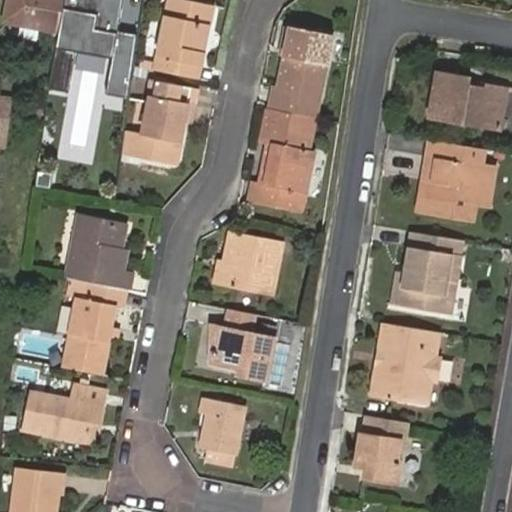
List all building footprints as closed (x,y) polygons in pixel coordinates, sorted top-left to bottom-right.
[(44,28),(61,31),(65,0),(9,0),(5,21),(24,26),(22,37),(41,41),(44,28)] [(65,0),(61,31),(58,47),(114,57),(118,30),(124,0),(65,0)] [(171,0),(156,70),(191,77),(193,65),(203,66),(216,8),(181,0),(171,0)] [(273,110),(314,118),(331,37),(290,29),(273,110)] [(141,34),(118,30),(114,57),(108,92),(130,95),(141,34)] [(193,65),(191,77),(201,79),(203,66),(193,65)] [(429,120),(469,127),(476,86),(469,85),(469,84),(470,80),(470,78),(436,72),(429,120)] [(150,95),(153,96),(157,97),(161,82),(154,80),(150,95)] [(153,96),(145,133),(182,142),(186,122),(193,89),(161,82),(157,97),(153,96)] [(476,86),(469,127),(493,131),(498,132),(506,88),(484,83),(484,87),(476,86)] [(193,89),(186,122),(193,124),(200,90),(193,89)] [(0,145),(8,146),(11,135),(16,97),(0,94),(0,145)] [(307,151),(314,118),(273,110),(271,109),(263,143),(270,145),(269,150),(274,151),(267,183),(266,185),(261,184),(255,182),(251,202),(290,210),(294,191),(307,193),(316,152),(307,151)] [(182,142),(145,133),(140,154),(177,161),(182,142)] [(466,146),(432,140),(430,157),(436,159),(433,180),(422,179),(417,211),(453,217),(466,146)] [(473,147),(466,146),(453,217),(471,221),(473,205),(474,205),(481,167),(470,164),(473,147)] [(481,167),(484,149),(473,147),(470,164),(481,167)] [(274,151),(269,150),(262,182),(261,184),(266,185),(267,183),(274,151)] [(436,159),(430,157),(427,157),(422,179),(433,180),(436,159)] [(490,168),(481,167),(474,205),(483,206),(490,168)] [(303,213),(307,193),(294,191),(290,210),(303,213)] [(80,216),(68,278),(89,282),(127,290),(130,290),(132,275),(125,274),(128,259),(121,257),(122,249),(126,226),(80,216)] [(224,262),(220,286),(274,297),(285,243),(231,231),(224,262)] [(450,238),(417,232),(414,246),(411,246),(408,263),(412,263),(411,272),(406,271),(403,270),(397,303),(437,311),(450,238)] [(463,240),(450,238),(437,311),(444,312),(449,279),(458,281),(462,254),(460,254),(463,240)] [(130,251),(122,249),(121,257),(128,259),(130,251)] [(212,284),(220,286),(224,262),(217,261),(212,284)] [(452,314),(458,281),(449,279),(444,312),(452,314)] [(78,299),(64,367),(102,375),(111,335),(112,327),(116,306),(123,307),(127,290),(89,282),(86,300),(78,299)] [(252,334),(256,315),(231,310),(226,328),(220,327),(219,328),(211,364),(248,373),(246,377),(265,381),(274,339),(252,334)] [(392,323),(386,322),(377,377),(382,379),(392,323)] [(382,379),(377,377),(374,396),(420,404),(433,331),(392,323),(382,379)] [(112,327),(111,335),(118,337),(120,328),(112,327)] [(59,359),(61,332),(18,329),(16,356),(59,359)] [(437,357),(442,333),(433,331),(420,404),(428,405),(433,381),(437,381),(442,358),(437,357)] [(93,423),(99,424),(106,390),(74,383),(71,398),(31,390),(23,428),(89,442),(91,431),(93,423)] [(209,414),(203,447),(236,455),(246,405),(205,396),(202,412),(209,414)] [(410,421),(371,413),(367,434),(405,441),(407,442),(410,421)] [(98,433),(99,424),(93,423),(91,431),(98,433)] [(405,441),(367,434),(364,433),(358,465),(371,467),(369,477),(400,482),(403,461),(401,461),(405,441)] [(52,511),(57,488),(63,490),(66,471),(18,461),(7,511),(52,511)]
